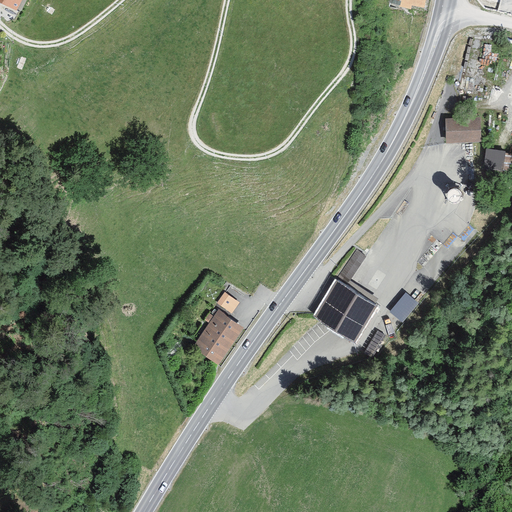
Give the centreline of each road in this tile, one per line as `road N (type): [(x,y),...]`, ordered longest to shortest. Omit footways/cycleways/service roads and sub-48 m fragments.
road 1 (secondary): [(144,511),(384,155),(431,54),(446,0)]
road 2 (track): [(226,0),(191,125),(203,147),(242,157),(279,150),(348,64),(349,0)]
road 3 (track): [(0,23),(20,39),(58,42),(121,0)]
